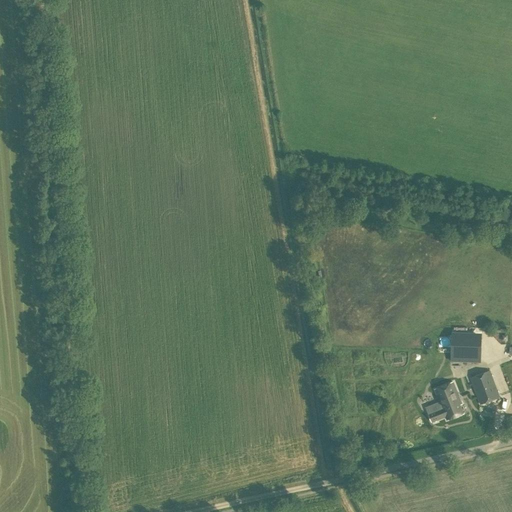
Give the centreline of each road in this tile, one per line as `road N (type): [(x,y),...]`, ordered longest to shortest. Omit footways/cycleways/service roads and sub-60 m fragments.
road 1 (unclassified): [(82,511),(43,0)]
road 2 (track): [(511,441),(194,511)]
